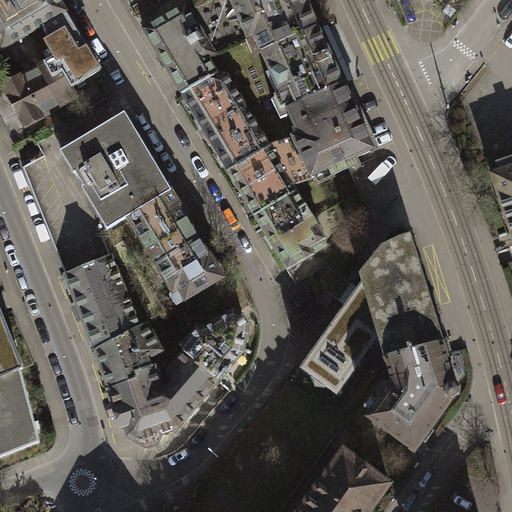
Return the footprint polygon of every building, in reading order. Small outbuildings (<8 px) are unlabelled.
[(0,49),(41,25),(64,12),(56,0),(1,0),(0,1),(0,49)] [(229,0),(202,0),(183,8),(212,55),(248,39),(229,0)] [(229,0),(248,39),(254,37),(263,53),(317,28),(303,0),(229,0)] [(183,8),(144,31),(183,94),(214,75),(205,59),(212,55),(183,8)] [(71,86),(98,71),(64,12),(41,25),(59,57),(44,65),(52,79),(63,72),(71,86)] [(342,84),(317,28),(263,53),(287,110),(342,84)] [(44,65),(0,88),(0,116),(16,146),(32,138),(25,125),(77,97),(71,86),(63,72),(52,79),(44,65)] [(225,75),(214,75),(183,94),(228,171),(268,147),(225,75)] [(373,150),(342,84),(287,110),(299,136),(293,138),(311,177),(329,169),(332,176),(354,164),(352,160),(373,150)] [(170,192),(124,113),(61,151),(107,229),(128,216),(170,192)] [(268,147),(228,171),(255,216),(295,192),(292,185),(311,177),(293,138),(268,147)] [(58,146),(23,168),(66,275),(111,255),(101,233),(107,229),(61,151),(58,146)] [(511,167),(492,173),(511,231),(511,167)] [(198,239),(170,192),(128,216),(156,265),(198,239)] [(328,247),(295,192),(255,216),(288,269),(314,254),(328,247)] [(441,341),(408,238),(385,248),(388,254),(376,256),(361,276),(363,284),(381,345),(386,359),(441,341)] [(198,239),(156,265),(172,291),(178,288),(185,300),(221,278),(198,239)] [(314,254),(288,269),(296,282),(322,268),(314,254)] [(138,329),(111,255),(66,275),(96,352),(138,329)] [(363,284),(302,368),(311,376),(315,387),(326,387),(337,396),(370,347),(381,345),(363,284)] [(0,376),(19,370),(23,368),(0,312),(0,376)] [(241,316),(232,313),(210,327),(197,329),(182,346),(183,353),(218,381),(241,352),(243,336),(246,335),(245,324),(241,316)] [(160,351),(145,325),(138,329),(96,352),(110,391),(137,382),(135,374),(146,369),(144,361),(160,351)] [(441,341),(386,359),(393,384),(368,417),(415,452),(451,402),(457,400),(461,394),(459,385),(453,381),(441,341)] [(214,409),(230,391),(218,381),(183,353),(169,373),(157,379),(151,366),(146,369),(135,374),(137,382),(110,391),(126,437),(145,446),(156,442),(161,433),(172,429),(175,430),(202,399),(214,409)] [(0,457),(38,442),(19,370),(0,376),(0,457)] [(369,511),(391,483),(344,450),(297,511),(369,511)]
